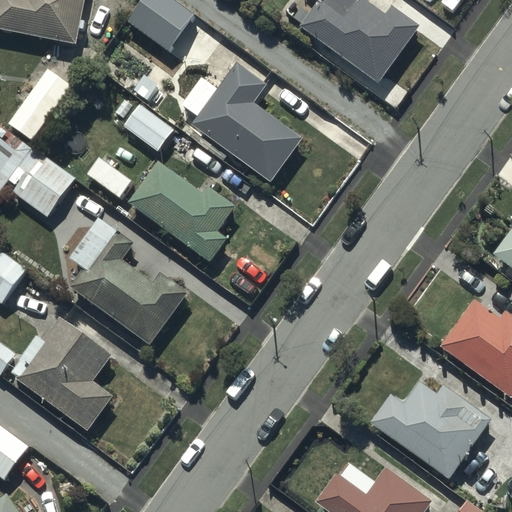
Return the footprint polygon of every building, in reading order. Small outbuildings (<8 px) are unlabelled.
[(0,0),(0,36),(81,53),(92,0),(0,0)] [(146,0),(126,27),(169,60),(198,23),(168,0),(146,0)] [(307,0),(321,10),(301,36),(383,96),(425,39),(394,16),(390,23),(366,6),(370,0),(307,0)] [(48,68),(8,121),(32,139),(72,86),(48,68)] [(201,125),(194,134),(273,193),(308,146),(258,109),(269,95),(239,72),(221,99),(205,87),(186,114),(201,125)] [(144,109),(126,133),(161,159),(179,135),(144,109)] [(0,197),(4,201),(11,193),(15,197),(13,200),(50,229),(80,190),(37,156),(34,159),(0,131),(0,197)] [(239,217),(210,195),(205,202),(162,170),(130,213),(213,273),(232,248),(222,241),(239,217)] [(89,276),(74,296),(153,355),(193,302),(161,278),(152,291),(125,270),(138,253),(100,224),(71,262),(89,276)] [(511,241),(497,262),(511,273),(511,241)] [(0,250),(0,306),(5,310),(32,274),(0,250)] [(478,308),(443,355),(511,407),(511,321),(508,318),(502,326),(478,308)] [(40,346),(13,383),(92,442),(120,405),(100,390),(117,367),(63,327),(45,350),(40,346)] [(0,343),(0,375),(6,380),(22,360),(0,343)] [(391,390),(369,420),(449,478),(468,451),(479,459),(486,450),(475,443),(492,419),(443,384),(438,391),(420,379),(405,400),(391,390)] [(0,429),(0,481),(9,488),(33,454),(0,429)] [(335,470),(313,500),(330,511),(424,511),(433,500),(385,466),(366,492),(335,470)] [(467,498),(455,511),(487,511),(485,510),(490,503),(479,494),(472,502),(467,498)] [(0,511),(19,511),(12,502),(3,508),(0,503),(0,511)]
